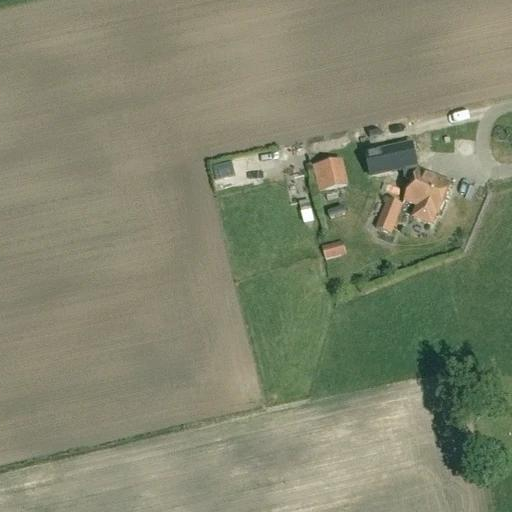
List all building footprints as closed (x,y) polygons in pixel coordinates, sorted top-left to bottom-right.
[(313,168),(318,194),(347,188),(341,162),(313,168)] [(268,177),(294,183),(297,170),(271,164),(268,177)] [(406,202),(419,208),(414,219),(432,226),(437,215),(440,217),(452,187),(418,172),(406,202)] [(221,180),(222,189),(239,187),(238,178),(221,180)] [(390,237),(403,207),(387,201),(375,230),(390,237)] [(351,247),(329,250),(331,263),(353,259),(351,247)]
